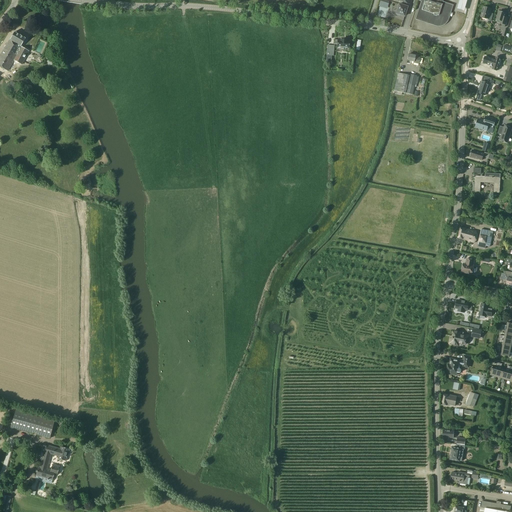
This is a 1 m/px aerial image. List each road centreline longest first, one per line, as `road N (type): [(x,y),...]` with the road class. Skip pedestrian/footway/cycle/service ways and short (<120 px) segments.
road 1 (tertiary): [(463,42),(202,6),(93,0)]
road 2 (residential): [(463,42),(446,285)]
road 3 (residential): [(446,285),(435,384),(439,511)]
